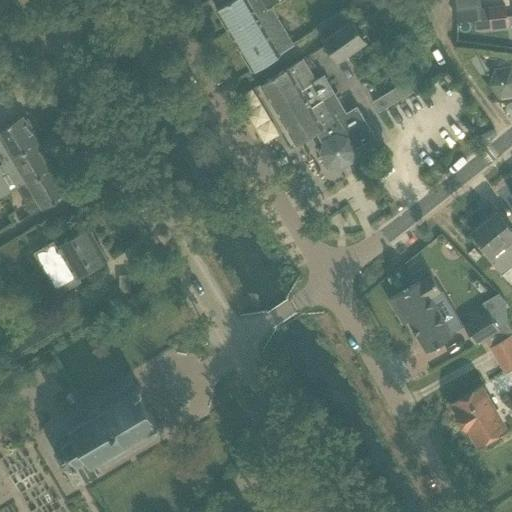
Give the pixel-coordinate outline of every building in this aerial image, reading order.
[(230,32),(272,7),(272,6),(280,1),(279,0),(232,0),(217,9),(230,32)] [(506,5),(488,7),(489,18),(507,16),(506,5)] [(230,32),(253,70),(295,45),(272,7),(230,32)] [(474,20),(489,18),(488,7),(456,10),(457,21),(466,20),(474,20)] [(315,26),(324,39),(351,20),(344,10),(315,26)] [(475,30),(491,28),(508,27),(507,16),(489,18),(474,20),(475,30)] [(366,41),(354,25),(351,20),(324,39),(323,40),(338,61),(366,41)] [(489,68),(478,54),(470,60),(481,75),(489,68)] [(324,75),(315,80),(302,58),(261,84),(296,144),(316,132),(324,144),(321,153),(328,164),(341,168),(352,161),(355,149),(375,137),(357,106),(346,112),(324,75)] [(511,69),(511,68),(496,70),(491,85),(500,96),(511,94),(511,69)] [(372,96),(377,109),(414,93),(409,81),(372,96)] [(25,119),(22,114),(0,127),(0,157),(3,162),(10,158),(10,157),(38,140),(33,133),(36,132),(28,118),(25,119)] [(18,188),(53,166),(48,158),(51,157),(43,143),(40,144),(38,140),(10,157),(10,158),(3,162),(18,188)] [(42,209),(69,193),(63,184),(66,182),(58,168),(55,170),(53,166),(18,188),(33,214),(42,208),(42,209)] [(501,275),(511,266),(511,229),(497,212),(472,232),(479,241),(478,242),(479,244),(480,243),(489,253),(485,256),(501,275)] [(77,277),(108,259),(88,226),(58,244),(56,240),(49,244),(48,242),(45,244),(46,246),(37,251),(53,279),(51,280),(58,293),(79,280),(77,277)] [(0,255),(3,259),(21,248),(16,239),(0,248),(0,255)] [(408,320),(426,351),(452,336),(429,298),(441,291),(432,275),(420,282),(419,281),(388,299),(390,302),(391,302),(390,300),(399,294),(413,316),(408,320)] [(488,311),(465,325),(476,344),(487,337),(499,329),(504,326),(508,324),(506,300),(499,293),(483,303),(488,311)] [(499,329),(487,337),(493,345),(490,346),(506,372),(511,368),(511,334),(504,338),(499,329)] [(0,363),(20,353),(14,341),(0,348),(0,363)] [(97,475),(98,474),(98,473),(97,473),(94,466),(95,466),(93,464),(108,455),(109,458),(111,456),(110,454),(111,453),(114,457),(124,450),(122,447),(124,446),(125,448),(128,446),(126,444),(140,436),(142,438),(144,437),(143,435),(157,426),(158,429),(160,427),(159,425),(161,424),(160,421),(157,422),(152,413),(152,412),(152,410),(151,411),(151,410),(151,411),(146,404),(147,403),(146,402),(146,401),(145,402),(140,394),(141,393),(142,392),(142,391),(142,390),(141,389),(141,388),(140,387),(139,386),(138,386),(137,386),(136,386),(134,387),(133,388),(133,389),(133,390),(133,392),(121,398),(120,396),(117,398),(119,400),(105,408),(103,406),(101,407),(103,409),(101,410),(99,407),(88,413),(90,417),(88,418),(87,416),(85,417),(86,419),(72,428),(71,425),(68,427),(70,429),(67,430),(69,433),(71,432),(74,436),(65,441),(63,439),(61,440),(62,443),(57,452),(55,452),(55,455),(58,455),(63,464),(61,466),(62,467),(64,467),(76,487),(77,487),(77,486),(85,481),(86,482),(87,481),(97,475)] [(468,428),(478,444),(505,428),(481,387),(453,402),(459,412),(456,414),(466,429),(468,428)] [(72,392),(65,396),(70,405),(77,400),(72,392)]
